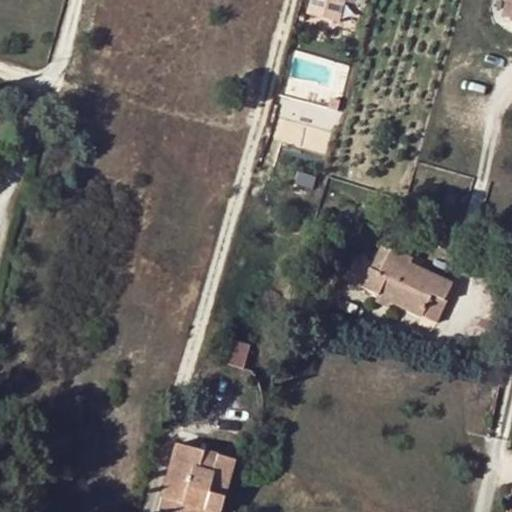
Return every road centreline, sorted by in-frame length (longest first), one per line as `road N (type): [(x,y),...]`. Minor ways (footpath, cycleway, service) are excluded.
road 1 (residential): [(200,308),(270,102),(293,0)]
road 2 (residential): [(482,511),(511,373)]
road 3 (residential): [(0,72),(47,78),(59,64),(77,0)]
